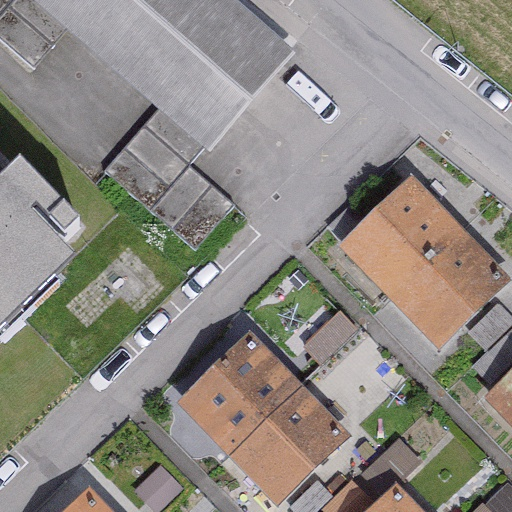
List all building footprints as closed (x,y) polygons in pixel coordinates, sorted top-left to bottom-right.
[(286,44),(236,0),(54,0),(208,133),(286,44)] [(191,157),(152,202),(198,241),(237,197),(191,157)] [(426,349),(496,279),(400,183),(330,253),(426,349)] [(0,338),(69,269),(0,200),(0,338)] [(268,510),(338,440),(242,344),(172,414),(268,510)] [(511,439),(511,370),(478,405),(511,439)] [(406,511),(390,496),(373,511),(406,511)] [(92,511),(80,499),(67,511),(92,511)]
